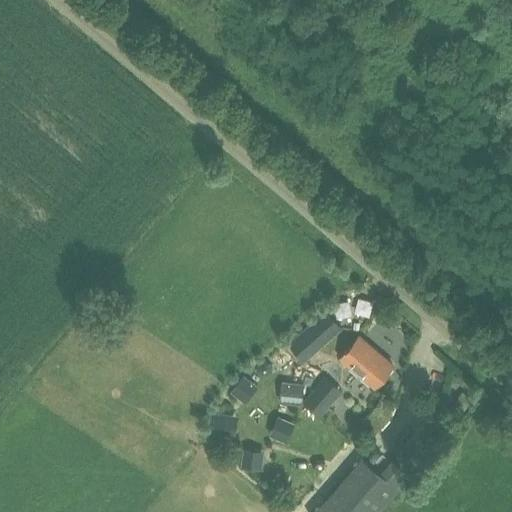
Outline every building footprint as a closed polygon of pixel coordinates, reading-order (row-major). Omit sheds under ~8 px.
[(320,314),(288,342),(304,360),(336,332),(320,314)] [(341,358),(375,385),(393,364),(358,336),(341,358)] [(253,382),(243,375),(231,390),(240,398),(253,382)] [(325,375),(303,401),(320,416),(342,390),(325,375)] [(304,383),(288,382),(285,401),(301,403),(304,383)] [(377,417),(392,429),(409,408),(394,396),(377,417)] [(230,414),(214,412),(211,434),(227,436),(230,414)] [(294,423),(283,418),(275,436),(286,441),(294,423)] [(263,456),(243,453),(242,465),(261,468),(263,456)] [(363,456),(313,511),(377,511),(412,473),(394,457),(381,472),(363,456)]
